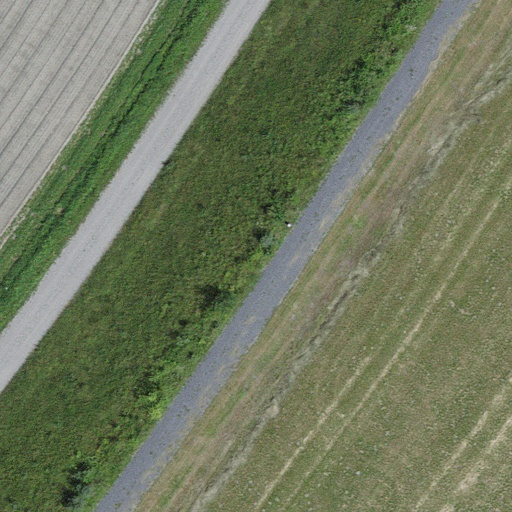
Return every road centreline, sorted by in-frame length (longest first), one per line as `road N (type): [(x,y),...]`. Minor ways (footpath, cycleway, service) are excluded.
road 1 (track): [(99,511),(463,0)]
road 2 (track): [(251,0),(0,391)]
